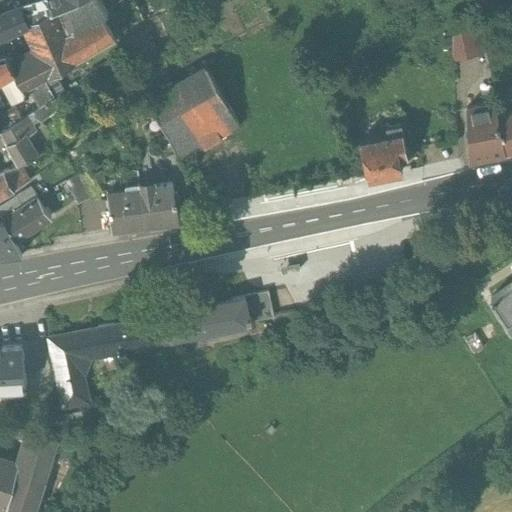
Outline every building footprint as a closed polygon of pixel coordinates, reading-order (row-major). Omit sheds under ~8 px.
[(50,0),(32,0),(21,4),(28,20),(54,9),(50,0)] [(74,0),(54,9),(28,20),(41,52),(49,71),(50,73),(117,34),(104,14),(107,10),(108,9),(103,0),(74,0)] [(50,0),(54,9),(74,0),(50,0)] [(0,32),(28,20),(21,4),(21,3),(0,11),(0,32)] [(474,27),(452,36),(453,59),(481,52),(474,27)] [(14,66),(12,67),(14,70),(23,86),(43,74),(49,71),(41,52),(14,66)] [(0,78),(0,79),(14,70),(12,67),(14,66),(8,55),(0,57),(0,78)] [(207,67),(148,100),(165,129),(170,138),(169,138),(174,151),(178,161),(240,126),(207,67)] [(23,86),(14,70),(0,79),(13,101),(33,90),(40,104),(48,100),(56,96),(43,74),(23,86)] [(40,104),(23,115),(1,131),(6,141),(25,129),(27,133),(37,126),(33,120),(40,116),(41,118),(54,110),(51,105),(48,100),(40,104)] [(496,100),(467,106),(470,155),(506,147),(498,111),(498,110),(496,100)] [(17,104),(0,113),(0,130),(1,131),(23,115),(17,104)] [(511,107),(498,110),(498,111),(506,147),(511,145),(511,107)] [(63,115),(46,125),(53,136),(69,125),(65,117),(63,115)] [(402,123),(387,126),(388,133),(360,140),(368,177),(399,170),(401,169),(402,168),(403,167),(403,165),(401,154),(408,152),(402,123)] [(25,129),(6,141),(19,161),(38,150),(27,133),(25,129)] [(165,129),(152,135),(157,147),(169,138),(170,138),(165,129)] [(169,138),(157,147),(161,156),(174,151),(169,138)] [(21,164),(4,170),(0,171),(0,195),(30,179),(21,164)] [(102,191),(91,169),(78,176),(90,198),(102,191)] [(90,198),(78,176),(66,183),(78,204),(90,198)] [(172,182),(155,185),(154,178),(139,181),(140,188),(146,224),(180,219),(176,198),(175,199),(172,182)] [(127,189),(107,192),(110,209),(109,209),(112,230),(146,224),(140,188),(127,190),(127,189)] [(49,199),(46,192),(38,196),(42,203),(49,199)] [(42,203),(38,196),(4,219),(5,221),(15,239),(31,231),(51,217),(42,203)] [(5,221),(0,221),(0,256),(23,254),(15,239),(5,221)] [(511,285),(491,300),(507,323),(511,319),(511,285)] [(245,293),(249,316),(274,311),(269,288),(245,293)] [(245,293),(155,312),(161,338),(250,318),(249,316),(245,293)] [(155,312),(49,335),(64,402),(90,397),(84,372),(91,354),(161,338),(155,312)] [(3,343),(0,343),(0,386),(26,385),(22,343),(3,344),(3,343)] [(58,434),(30,425),(0,421),(0,429),(26,434),(22,444),(51,457),(58,434)] [(47,470),(51,457),(22,444),(19,457),(47,470)] [(18,460),(0,453),(0,501),(13,505),(31,511),(37,500),(47,470),(19,457),(18,460)] [(0,501),(0,511),(10,511),(13,505),(0,501)]
